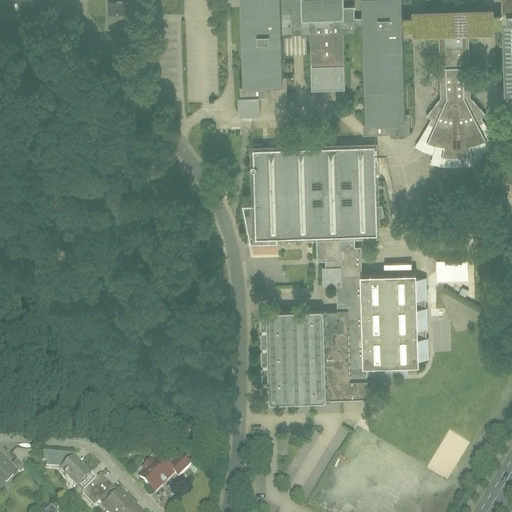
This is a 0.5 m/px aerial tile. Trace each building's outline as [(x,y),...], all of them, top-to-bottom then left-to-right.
[(18,0),(24,8),(38,0),(18,0)] [(511,0),(498,0),(499,10),(493,11),(493,5),(402,7),(402,0),(360,0),(360,15),(352,15),(352,5),(342,5),(342,0),(299,0),(300,8),(280,8),(279,0),(241,0),(243,90),(238,90),(238,108),(255,108),(255,90),(264,90),(265,100),(283,99),(282,36),(306,35),(306,67),(312,67),(312,90),(343,89),(343,66),(342,34),(351,34),(351,25),(360,25),(362,127),(387,126),(387,136),(408,136),(407,115),(403,115),(402,30),(411,30),(411,36),(435,35),(437,98),(425,125),(413,147),(431,156),(429,166),(454,170),(471,168),(484,164),(481,155),(499,146),(480,119),(484,115),(469,97),(468,35),(491,34),(491,29),(502,29),(503,87),(511,86),(511,0)] [(131,22),(131,2),(108,3),(108,22),(131,22)] [(375,148),(259,151),(261,209),(249,209),(253,246),(266,246),(285,246),(284,238),(315,237),(316,262),(324,261),(324,263),(324,286),(337,286),(338,294),(338,307),(275,309),(278,402),(329,400),(329,396),(368,394),(368,377),(407,376),(407,362),(418,362),(416,274),(362,275),(362,247),(355,248),(354,231),(377,231),(375,148)] [(24,458),(27,455),(19,446),(11,454),(16,459),(10,465),(17,472),(22,468),(18,464),(24,458)] [(62,471),(80,489),(94,476),(76,457),(62,471)] [(0,487),(1,488),(13,476),(0,462),(0,487)] [(156,463),(141,477),(152,490),(168,475),(156,463)] [(107,511),(138,511),(121,493),(104,509),(107,511)]
